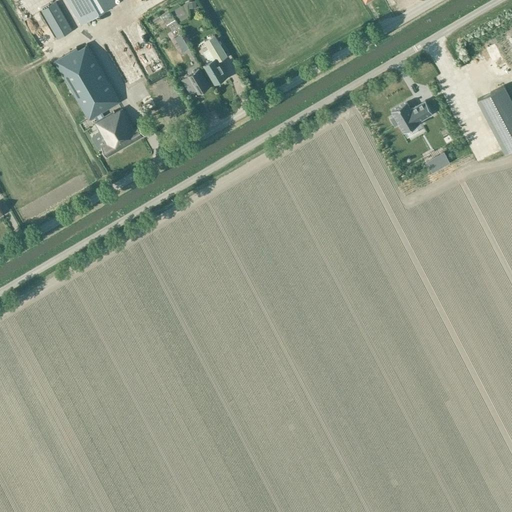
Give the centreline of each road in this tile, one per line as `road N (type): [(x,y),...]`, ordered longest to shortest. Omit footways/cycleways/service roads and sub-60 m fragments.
road 1 (unclassified): [(0,295),(498,0)]
road 2 (unclassified): [(436,0),(0,255)]
